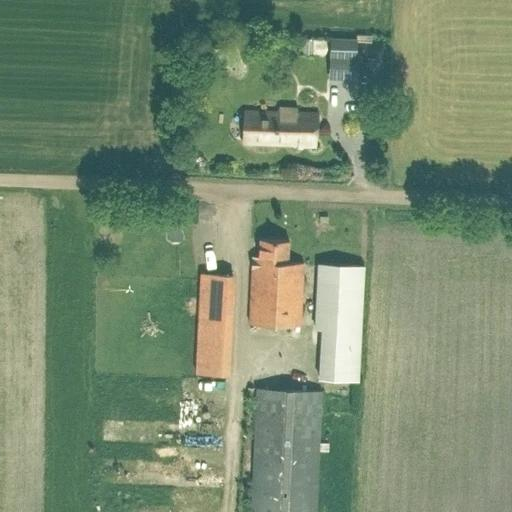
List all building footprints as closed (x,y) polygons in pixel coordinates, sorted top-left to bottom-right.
[(328,79),(357,80),(358,55),(356,55),(357,39),(329,38),(328,79)] [(314,146),(315,114),(244,111),(242,142),(292,144),(292,145),(314,146)] [(300,194),(284,195),(284,218),(301,218),(300,194)] [(156,214),(186,215),(187,196),(156,195),(156,214)] [(221,207),(204,203),(200,217),(217,222),(221,207)] [(286,261),(288,240),(259,238),(256,256),(251,256),(247,320),(298,324),(302,262),(286,261)] [(235,261),(198,260),(197,364),(230,365),(230,293),(234,293),(235,261)] [(353,381),(357,322),(360,264),(343,263),(326,262),(319,379),(353,381)] [(314,511),(319,390),(255,387),(250,511),(314,511)] [(177,433),(177,444),(211,443),(211,432),(177,433)]
